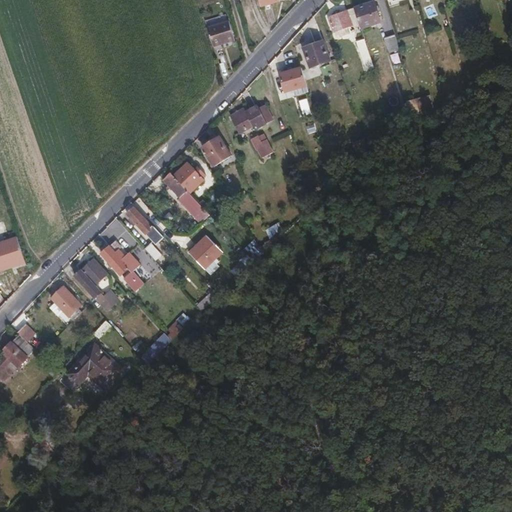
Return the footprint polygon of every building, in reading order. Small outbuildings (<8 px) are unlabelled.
[(381,16),(375,0),(357,0),(354,1),(355,3),(360,22),(381,16)] [(360,22),(355,3),(340,9),(338,5),(334,6),(335,10),(328,14),(333,30),(338,28),(340,34),(349,31),(347,24),(352,22),(353,24),(360,22)] [(234,41),(228,22),(207,29),(213,48),(234,41)] [(372,60),(364,33),(356,35),(364,63),(372,60)] [(320,38),(301,46),(309,67),(328,57),(320,38)] [(401,51),(397,38),(386,41),(390,55),(401,51)] [(305,85),(299,67),(279,75),(285,93),(305,85)] [(433,106),(430,94),(415,99),(418,110),(433,106)] [(274,117),(265,102),(259,106),(268,121),(274,117)] [(259,106),(258,104),(248,110),(232,120),(239,134),(254,125),(256,129),(268,121),(259,106)] [(436,113),(433,106),(418,110),(420,117),(436,113)] [(232,120),(248,110),(246,107),(230,116),(232,120)] [(257,132),(250,136),(256,147),(258,146),(262,154),(273,148),(266,135),(260,138),(257,132)] [(220,133),(201,145),(211,163),(231,151),(220,133)] [(202,177),(205,174),(200,169),(196,172),(193,169),(186,162),(173,174),(189,191),(203,179),(202,177)] [(172,175),(170,172),(162,179),(166,184),(165,187),(168,189),(170,188),(178,197),(182,195),(193,207),(195,205),(196,206),(199,204),(191,196),(172,175)] [(189,191),(173,174),(172,175),(191,196),(192,195),(189,191)] [(163,237),(153,226),(151,227),(133,208),(126,215),(154,245),(163,237)] [(278,223),(266,229),(269,235),(281,228),(278,223)] [(211,259),(220,250),(206,234),(187,251),(202,267),(211,259)] [(118,248),(121,244),(115,239),(109,244),(115,251),(118,248)] [(260,255),(252,241),(242,250),(252,262),(260,255)] [(130,264),(124,257),(125,255),(118,248),(115,251),(109,244),(101,252),(119,274),(130,264)] [(161,255),(150,244),(144,249),(155,261),(161,255)] [(7,250),(0,253),(0,271),(14,266),(7,250)] [(95,286),(107,275),(93,258),(81,270),(79,270),(74,275),(93,297),(99,291),(95,286)] [(217,264),(211,259),(202,267),(208,272),(217,264)] [(133,269),(123,278),(134,290),(144,282),(133,269)] [(62,296),(67,291),(63,287),(58,292),(62,296)] [(68,317),(81,304),(67,291),(62,296),(58,292),(51,300),(68,317)] [(97,302),(103,296),(99,291),(93,297),(97,302)] [(105,311),(117,300),(109,291),(103,296),(97,302),(105,311)] [(98,331),(106,323),(101,318),(93,326),(98,331)] [(17,333),(27,342),(36,332),(26,323),(17,333)] [(17,367),(33,350),(17,335),(1,353),(3,355),(0,358),(0,380),(1,382),(7,376),(1,371),(10,361),(17,367)] [(68,367),(96,339),(94,336),(65,364),(68,367)] [(100,385),(120,365),(96,339),(68,367),(76,376),(84,368),(100,385)]
